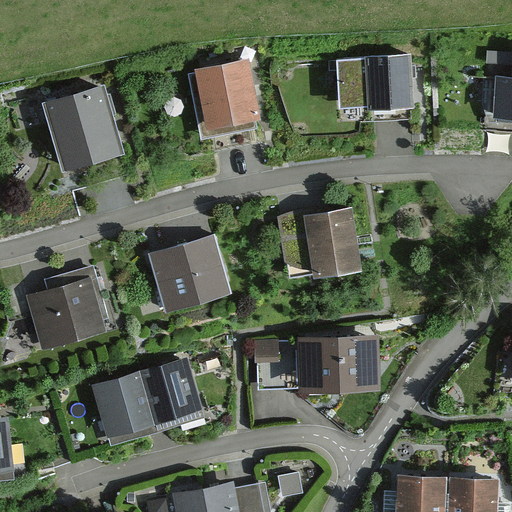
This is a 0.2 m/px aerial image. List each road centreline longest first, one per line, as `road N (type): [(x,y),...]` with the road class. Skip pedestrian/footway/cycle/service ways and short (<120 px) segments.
road 1 (residential): [(0,252),(230,187),(394,167),(491,173)]
road 2 (residential): [(358,463),(322,439),(271,438),(75,485)]
road 3 (residential): [(511,287),(435,357),(358,463)]
